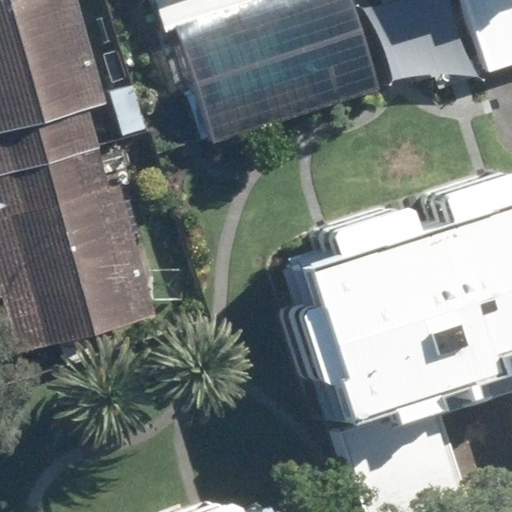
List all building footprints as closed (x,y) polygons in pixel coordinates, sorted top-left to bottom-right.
[(0,0),(0,139),(44,127),(34,90),(53,85),(28,0),(0,0)] [(105,0),(109,10),(142,0),(105,0)] [(323,72),(300,0),(165,0),(120,15),(156,125),(323,72)] [(511,0),(414,0),(432,54),(511,28),(511,0)] [(0,324),(102,296),(65,168),(56,169),(44,127),(0,139),(0,324)] [(511,511),(511,181),(503,153),(223,245),(311,511),(379,511),(419,498),(379,379),(449,355),(501,511),(511,511)] [(232,511),(225,490),(165,511),(232,511)]
